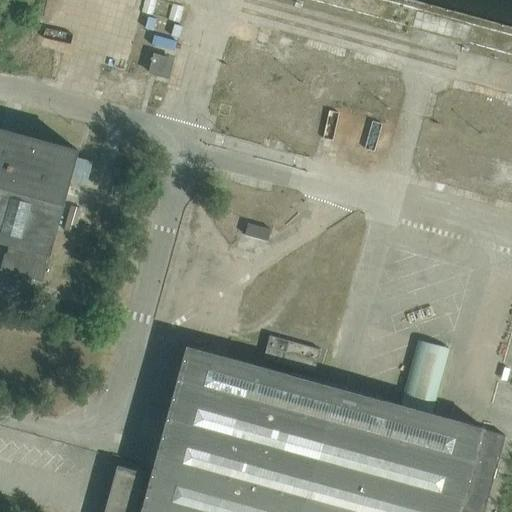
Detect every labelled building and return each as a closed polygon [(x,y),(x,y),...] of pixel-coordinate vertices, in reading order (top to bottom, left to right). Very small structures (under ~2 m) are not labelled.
[(154,55),(150,72),(167,77),(172,59),(154,55)] [(0,241),(9,244),(7,253),(4,252),(0,268),(0,269),(43,281),(50,255),(78,150),(0,128),(0,241)] [(64,230),(75,233),(82,208),(71,205),(64,230)] [(321,349),(270,335),(264,359),(315,373),(321,349)] [(484,511),(506,434),(324,384),(188,346),(140,511),(461,511),(463,509),(474,511),(484,511)] [(134,511),(145,473),(118,466),(104,511),(134,511)]
